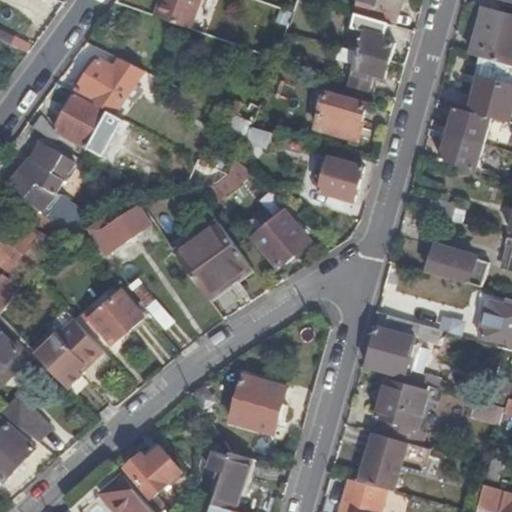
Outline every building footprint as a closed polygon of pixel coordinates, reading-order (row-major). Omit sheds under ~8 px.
[(159,0),(154,16),(190,29),(200,0),(159,0)] [(358,0),(354,15),(356,15),(394,26),(397,27),(404,0),(358,0)] [(121,60),(129,64),(151,15),(127,6),(105,52),(121,60)] [(511,13),(485,7),(471,55),(486,59),(511,65),(511,13)] [(355,51),(391,62),(396,44),(385,41),(386,36),(391,38),(394,26),(356,15),(352,29),(366,33),(362,48),(356,47),(355,51)] [(0,39),(8,44),(12,35),(0,29),(0,39)] [(354,75),(350,87),(369,93),(375,75),(386,79),(391,62),(355,51),(342,47),(337,62),(351,66),(350,73),(354,75)] [(486,59),(481,58),(467,110),(472,112),(486,59)] [(511,65),(486,59),(472,112),(491,117),(511,122),(511,65)] [(108,111),(114,114),(144,71),(129,64),(121,60),(113,71),(97,60),(76,89),(92,102),(108,111)] [(74,92),(55,130),(88,148),(108,111),(92,102),(74,92)] [(368,106),(328,94),(318,129),(361,141),(365,125),(362,125),(368,106)] [(472,112),(457,108),(441,161),(477,170),(491,117),(472,112)] [(32,127),(50,138),(55,130),(41,115),(32,127)] [(263,131),(252,128),(248,142),(277,150),(282,136),(263,131)] [(27,178),(45,146),(37,141),(15,172),(27,178)] [(69,233),(70,234),(85,213),(56,193),(74,161),(45,146),(27,178),(15,172),(3,186),(33,207),(69,233)] [(356,203),(367,168),(333,157),(322,193),(356,203)] [(217,187),(206,187),(208,189),(219,203),(252,174),(236,161),(229,176),(217,187)] [(429,214),(454,220),(457,207),(432,200),(429,214)] [(63,240),(69,233),(33,207),(28,215),(63,240)] [(152,226),(139,208),(102,234),(99,230),(94,234),(109,256),(152,226)] [(200,219),(209,231),(219,223),(211,212),(200,219)] [(311,244),(286,213),(255,238),(280,269),(311,244)] [(28,275),(46,251),(33,241),(37,235),(19,223),(0,248),(0,260),(11,269),(14,265),(28,275)] [(209,231),(176,255),(207,297),(250,266),(219,223),(209,231)] [(423,244),(417,269),(431,273),(451,279),(484,288),(491,264),(423,244)] [(94,254),(86,245),(79,252),(86,261),(94,254)] [(94,254),(86,261),(92,268),(100,261),(94,254)] [(250,266),(207,297),(212,304),(255,272),(250,266)] [(0,278),(0,291),(11,300),(22,285),(4,273),(0,278)] [(133,293),(149,312),(159,304),(142,285),(133,293)] [(144,318),(125,292),(97,314),(93,308),(90,311),(93,317),(92,318),(112,344),(144,318)] [(413,305),(382,297),(378,312),(389,315),(408,320),(413,305)] [(511,306),(492,301),(483,337),(511,344),(511,306)] [(442,330),(408,320),(389,315),(385,330),(378,328),(367,369),(438,389),(441,380),(422,374),(407,374),(416,340),(438,345),(442,330)] [(0,318),(0,326),(8,334),(12,331),(6,325),(0,318)] [(33,353),(69,390),(85,375),(81,371),(87,365),(92,365),(105,353),(75,320),(60,334),(59,333),(44,347),(41,344),(33,353)] [(0,326),(0,370),(3,367),(11,374),(26,360),(5,338),(8,334),(0,326)] [(56,330),(41,344),(44,347),(59,333),(56,330)] [(29,357),(8,334),(5,338),(26,360),(29,357)] [(0,384),(11,374),(3,367),(0,370),(0,384)] [(289,389),(246,378),(233,423),(276,434),(289,389)] [(378,420),(374,434),(376,435),(423,448),(428,433),(418,430),(429,391),(388,380),(377,420),(378,420)] [(509,398),(511,387),(511,383),(503,381),(496,405),(506,409),(509,398)] [(5,415),(40,443),(54,429),(23,397),(5,415)] [(496,405),(476,400),(472,418),(501,426),(504,415),(506,409),(496,405)] [(511,417),(504,415),(501,426),(499,432),(508,435),(511,420),(511,417)] [(0,433),(9,424),(0,416),(0,433)] [(0,483),(4,479),(7,482),(38,449),(10,423),(9,424),(0,433),(0,483)] [(508,435),(499,432),(496,443),(506,445),(508,435)] [(376,435),(362,482),(396,492),(404,467),(425,473),(432,450),(423,448),(376,435)] [(496,443),(490,466),(485,486),(495,489),(507,446),(506,445),(496,443)] [(148,460),(143,454),(127,468),(153,499),(182,473),(162,449),(148,460)] [(252,459),(231,452),(227,451),(225,455),(216,452),(210,468),(225,473),(214,506),(234,511),(252,459)] [(154,511),(125,477),(102,495),(116,511),(118,511),(120,511),(121,511),(154,511)] [(350,483),(341,511),(380,511),(386,492),(350,483)] [(485,486),(479,506),(497,511),(511,511),(511,493),(495,489),(485,486)]
